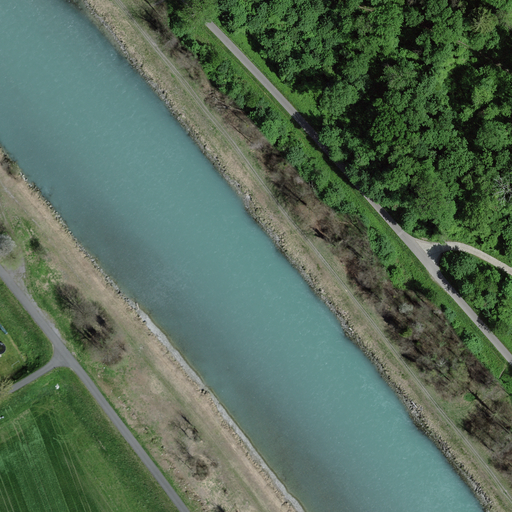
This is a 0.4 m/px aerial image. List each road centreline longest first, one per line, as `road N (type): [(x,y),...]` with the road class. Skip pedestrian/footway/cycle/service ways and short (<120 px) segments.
road 1 (track): [(113,0),(511,501)]
road 2 (track): [(186,0),(511,360)]
road 3 (track): [(349,0),(456,38),(511,68)]
